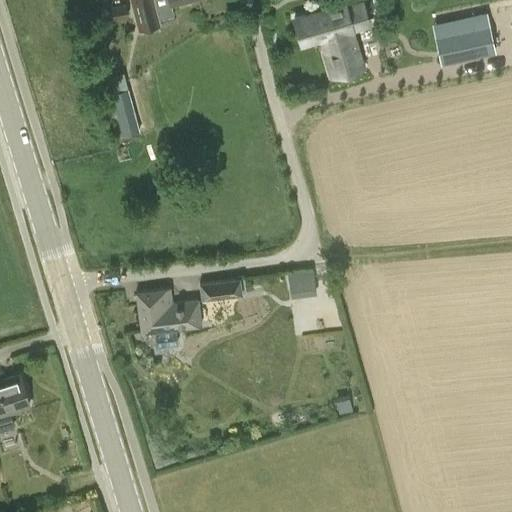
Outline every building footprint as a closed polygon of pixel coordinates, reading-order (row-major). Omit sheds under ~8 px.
[(132,0),(140,30),(159,25),(153,0),(169,0),(171,3),(184,0),(132,0)] [(330,76),(362,67),(351,28),(367,24),(361,1),(345,6),(344,3),(293,17),(301,43),(319,38),(330,76)] [(439,62),(494,51),(489,27),(434,39),(439,62)] [(140,130),(127,87),(109,92),(122,135),(140,130)] [(314,294),(313,267),(285,269),(286,295),(314,294)] [(235,294),(241,294),(238,278),(199,283),(201,299),(209,298),(235,294)] [(169,288),(135,293),(137,304),(140,329),(141,332),(201,325),(197,299),(171,302),(169,288)] [(0,414),(29,405),(19,373),(15,374),(0,378),(0,414)]
